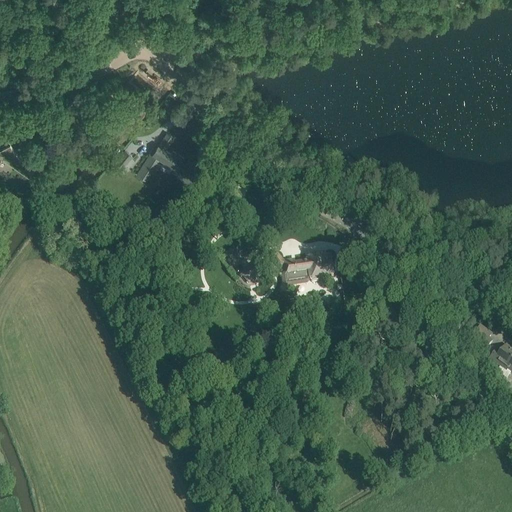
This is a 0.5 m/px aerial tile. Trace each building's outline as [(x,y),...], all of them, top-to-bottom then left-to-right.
[(150,155),(144,163),(137,174),(146,179),(160,158),(174,167),(171,172),(189,184),(194,176),(191,174),(196,166),(189,161),(183,169),(179,166),(184,158),(173,151),(171,154),(165,150),(173,138),(173,139),(174,138),(166,133),(165,134),(166,134),(156,150),(153,147),(149,153),(150,153),(149,154),(150,155)] [(29,177),(29,176),(35,168),(17,156),(14,152),(10,144),(0,148),(0,159),(6,157),(12,163),(11,164),(29,177)] [(125,150),(113,165),(116,168),(120,171),(133,156),(128,153),(125,150)] [(332,265),(331,265),(330,256),(330,255),(329,256),(307,259),(307,260),(308,263),(294,265),(294,262),(294,261),(284,262),(282,262),(276,253),(271,257),(279,267),(286,269),(286,275),(309,271),(310,281),(312,282),(318,282),(319,280),(319,278),(333,276),(332,265)] [(256,279),(267,270),(258,261),(241,275),(248,285),(252,285),(256,280),(256,279)] [(492,341),(477,331),(470,340),(485,351),(492,341)] [(511,353),(511,351),(506,346),(500,355),(496,352),(490,360),(500,367),(502,366),(511,373),(511,353)]
